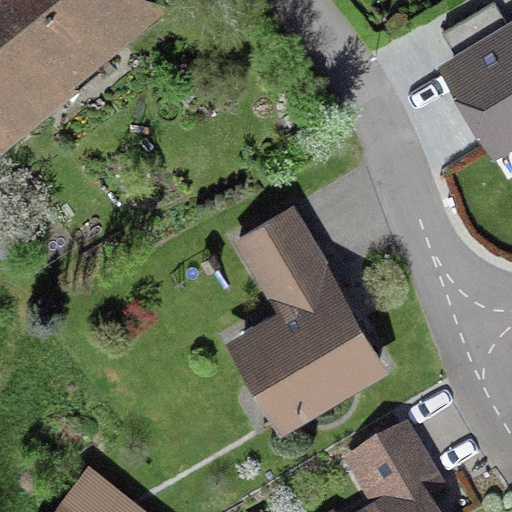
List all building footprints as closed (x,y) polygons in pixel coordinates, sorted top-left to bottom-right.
[(0,0),(0,110),(51,68),(54,72),(142,0),(0,0)] [(455,63),(478,49),(511,107),(511,29),(507,33),(490,4),(438,34),(455,63)] [(263,172),(327,140),(307,99),(270,118),(267,113),(240,127),(263,172)] [(268,297),(320,266),(287,209),(234,239),(268,297)] [(257,376),(271,380),(291,414),(375,365),(329,287),(236,342),(257,376)] [(420,511),(411,497),(431,485),(400,433),(348,464),(376,511),(420,511)] [(81,511),(66,500),(56,511),(81,511)]
